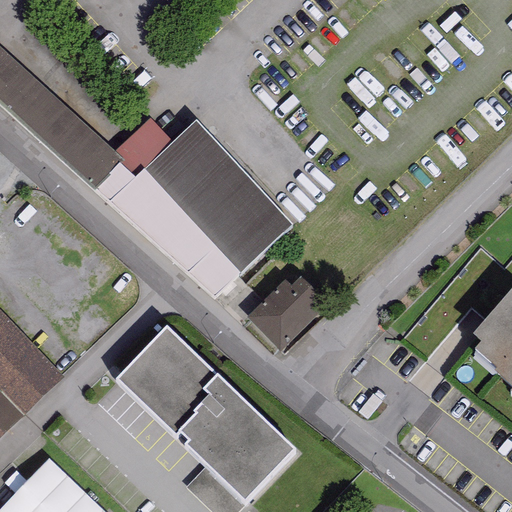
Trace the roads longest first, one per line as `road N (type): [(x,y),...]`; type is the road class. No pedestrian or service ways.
road 1 (unclassified): [(453,511),(0,140)]
road 2 (unknown): [(413,0),(306,93),(307,107),(363,164),(391,156),(493,60),(502,30)]
road 3 (unknown): [(180,90),(301,194)]
road 4 (unknown): [(411,399),(511,282)]
road 5 (unknown): [(271,0),(180,90)]
